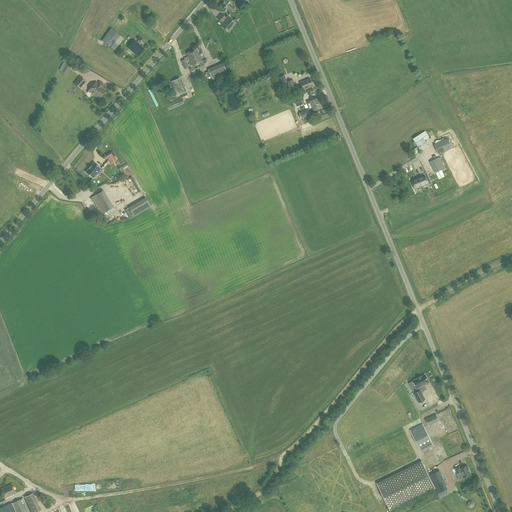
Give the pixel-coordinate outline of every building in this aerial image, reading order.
[(231,3),(227,0),(225,0),(221,5),(227,9),(231,12),(235,6),(231,3)] [(132,15),(139,21),(140,20),(142,21),(148,15),(139,7),(132,15)] [(222,22),(226,17),(221,13),(217,18),(222,22)] [(119,29),(128,20),(123,15),(114,24),(119,29)] [(228,17),(221,26),(229,33),(236,23),(228,17)] [(117,33),(118,33),(111,28),(102,41),(114,50),(124,38),(117,33)] [(139,40),(137,42),(134,40),(128,48),(136,55),(143,47),(139,44),(141,42),(140,41),(141,39),(139,37),(137,39),(139,40)] [(197,56),(199,55),(197,49),(187,53),(188,57),(185,58),(185,59),(181,61),(185,69),(188,67),(186,61),(189,60),(190,60),(194,58),(193,56),(196,55),(197,56)] [(202,61),(199,55),(197,56),(196,55),(193,56),(194,58),(190,60),(192,66),(202,61)] [(67,74),(73,63),(67,60),(61,71),(67,74)] [(227,73),(223,63),(208,70),(212,79),(227,73)] [(80,77),(74,84),(80,89),(86,82),(80,77)] [(181,78),(171,82),(177,95),(186,91),(181,78)] [(313,86),(310,78),(301,82),(302,85),(299,86),(301,91),(304,89),(313,86)] [(296,88),(293,80),(288,82),(291,90),(296,88)] [(99,99),(105,91),(102,88),(104,85),(100,81),(97,84),(96,83),(89,91),(99,99)] [(303,97),(294,100),(296,105),(299,104),(299,106),(305,103),(303,97)] [(310,101),(314,111),(321,108),(318,98),(310,101)] [(300,113),(302,118),(311,115),(309,110),(300,113)] [(429,137),(425,131),(413,139),(421,151),(428,146),(425,140),(429,137)] [(447,138),(434,145),(438,154),(452,148),(447,138)] [(109,162),(115,159),(112,152),(106,155),(109,162)] [(438,158),(430,162),(435,173),(443,169),(438,158)] [(101,168),(94,163),(86,172),(93,178),(96,174),(98,173),(98,172),(98,171),(100,173),(103,170),(101,168)] [(450,168),(438,173),(441,182),(453,177),(450,168)] [(406,189),(408,176),(403,175),(400,188),(406,189)] [(421,177),(418,178),(422,187),(428,184),(424,175),(421,177)] [(415,179),(411,180),(415,189),(422,187),(418,178),(415,179)] [(122,227),(102,192),(85,202),(105,237),(122,227)] [(143,193),(126,203),(128,206),(145,196),(143,193)] [(128,208),(133,217),(151,207),(146,197),(128,208)] [(77,205),(65,210),(71,223),(83,218),(77,205)] [(429,382),(425,375),(421,377),(421,376),(417,378),(418,379),(414,381),(417,386),(414,387),(416,392),(414,394),(419,403),(425,399),(420,390),(420,391),(418,388),(429,382)] [(426,419),(429,425),(439,421),(436,414),(426,419)] [(422,424),(412,429),(410,430),(422,452),(433,447),(422,424)] [(442,435),(443,440),(444,440),(446,445),(452,443),(448,433),(442,435)] [(442,459),(462,451),(458,441),(438,448),(442,459)] [(390,511),(435,488),(422,461),(377,483),(390,511)] [(455,468),(460,479),(471,475),(468,465),(461,468),(460,466),(455,468)] [(430,475),(436,488),(438,494),(448,491),(439,471),(430,475)] [(1,488),(4,494),(5,497),(5,498),(15,494),(11,484),(1,488)] [(31,511),(37,511),(41,511),(33,493),(24,497),(31,511)] [(12,503),(15,511),(29,511),(23,498),(12,503)] [(100,511),(97,501),(82,506),(84,511),(100,511)] [(0,511),(15,511),(12,503),(0,508),(0,511)]
